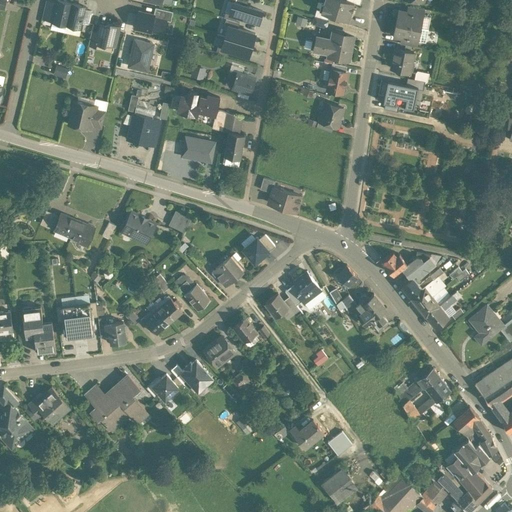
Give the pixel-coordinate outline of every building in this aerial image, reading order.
[(71,3),(57,0),(56,4),(52,21),(66,25),(71,3)] [(346,0),(324,0),(324,2),(325,3),(323,12),(330,14),(348,20),(353,3),(353,2),(346,0)] [(56,4),(46,1),(42,18),(52,21),(56,4)] [(233,2),(230,14),(259,23),(262,11),(247,6),(233,2)] [(86,6),(71,3),(66,25),(81,28),(82,21),(85,10),(86,6)] [(423,9),(409,6),(407,12),(422,15),(423,9)] [(173,11),(155,7),(153,14),(154,14),(153,16),(166,19),(166,20),(170,21),(173,11)] [(323,12),(321,11),(316,9),(314,17),(328,20),(330,14),(323,12)] [(92,11),(85,10),(82,21),(89,23),(92,11)] [(153,14),(138,10),(134,27),(163,34),(166,20),(166,19),(153,16),(154,14),(153,14)] [(422,15),(407,12),(399,10),(396,23),(419,28),(422,15)] [(224,18),(235,22),(237,16),(230,14),(226,13),(224,18)] [(299,16),(297,23),(307,25),(308,17),(299,16)] [(328,20),(314,17),(312,24),(326,28),(328,20)] [(225,25),(238,29),(239,23),(235,22),(226,19),(225,25)] [(105,24),(100,23),(97,33),(95,43),(104,46),(107,45),(115,46),(120,26),(108,23),(105,24)] [(419,28),(396,23),(394,36),(402,37),(417,40),(419,28)] [(228,26),(225,37),(251,45),(255,34),(238,29),(228,26)] [(343,32),(332,30),(330,38),(316,35),(313,50),(327,53),(327,56),(347,60),(349,60),(354,37),(343,35),(343,32)] [(95,43),(97,33),(92,31),(88,45),(94,47),(95,43)] [(248,56),(251,45),(225,37),(222,48),(229,50),(248,56)] [(417,40),(402,37),(401,43),(416,46),(417,40)] [(154,44),(135,40),(129,65),(148,70),(154,44)] [(228,56),(229,50),(222,48),(218,47),(216,53),(228,56)] [(413,52),(395,48),(391,68),(409,72),(413,52)] [(347,60),(334,57),(332,63),(333,63),(346,66),(347,60)] [(346,66),(333,63),(332,69),(345,72),(346,66)] [(205,78),(208,67),(196,64),(192,75),(205,78)] [(68,69),(57,65),(54,75),(65,78),(68,69)] [(332,69),(331,69),(327,89),(334,90),(334,91),(343,93),(347,72),(345,72),(332,69)] [(248,72),(244,70),(243,73),(238,72),(237,72),(230,70),(225,85),(233,88),(232,88),(239,90),(249,93),(254,77),(247,75),(248,72)] [(429,73),(417,70),(415,73),(414,79),(425,81),(427,81),(429,73)] [(414,79),(407,77),(406,84),(418,87),(418,89),(423,90),(425,81),(414,79)] [(418,89),(418,87),(406,84),(388,80),(384,98),(397,101),(396,105),(399,105),(413,108),(418,89)] [(249,93),(239,90),(237,96),(247,99),(249,93)] [(197,111),(199,99),(196,98),(197,93),(190,91),(188,97),(181,95),(181,96),(177,109),(177,111),(196,115),(197,111)] [(181,96),(173,94),(170,107),(177,109),(181,96)] [(136,95),(131,95),(128,110),(135,112),(138,96),(136,95)] [(199,99),(197,111),(206,113),(206,110),(215,112),(216,112),(217,109),(219,98),(207,95),(206,97),(200,96),(199,99)] [(83,103),(77,101),(73,104),(69,123),(88,128),(89,125),(93,108),(93,107),(84,105),(83,103)] [(170,103),(163,102),(159,117),(166,119),(170,103)] [(396,105),(385,102),(384,108),(397,111),(399,105),(396,105)] [(343,108),(327,103),(325,110),(323,111),(320,121),(334,126),(337,127),(343,108)] [(105,111),(93,108),(89,125),(102,128),(105,111)] [(226,112),(217,109),(216,112),(215,112),(212,128),(222,131),(226,112)] [(242,116),(226,112),(222,131),(229,132),(238,134),(242,116)] [(159,120),(133,114),(128,139),(138,141),(140,139),(154,142),(159,120)] [(334,126),(320,121),(318,122),(316,127),(332,132),(334,126)] [(238,134),(229,132),(227,139),(243,142),(244,135),(238,134)] [(182,156),(211,162),(215,143),(186,137),(182,156)] [(243,142),(227,139),(224,155),(240,158),(243,142)] [(240,158),(224,155),(223,163),(238,166),(240,158)] [(275,181),(263,177),(260,189),(271,192),(273,187),(275,181)] [(273,187),(271,192),(270,195),(273,196),(271,203),(278,205),(279,207),(285,208),(286,208),(297,211),(301,195),(273,187)] [(155,223),(132,212),(122,231),(134,236),(134,235),(140,238),(146,236),(148,231),(151,233),(155,223)] [(191,218),(177,212),(170,225),(184,232),(191,218)] [(53,213),(47,227),(54,230),(60,216),(53,213)] [(71,218),(62,214),(62,213),(61,213),(60,216),(54,230),(72,237),(78,221),(78,220),(71,217),(71,218)] [(86,224),(78,221),(72,237),(80,240),(81,239),(88,242),(94,227),(87,224),(86,224)] [(109,222),(102,236),(109,239),(116,225),(109,222)] [(265,235),(259,240),(269,251),(275,246),(265,235)] [(9,237),(1,237),(2,258),(10,257),(9,237)] [(242,249),(254,263),(269,251),(259,240),(257,237),(242,249)] [(205,262),(191,246),(185,251),(199,267),(205,262)] [(396,256),(393,252),(382,260),(385,265),(392,275),(401,268),(406,274),(423,260),(420,257),(416,256),(406,263),(399,254),(396,256)] [(423,260),(406,274),(410,279),(401,286),(410,297),(422,287),(419,285),(417,282),(420,279),(418,277),(435,263),(429,255),(423,260)] [(230,257),(215,269),(219,274),(217,276),(225,286),(245,270),(237,261),(235,263),(230,257)] [(346,265),(337,275),(340,278),(338,280),(342,284),(342,285),(345,288),(357,277),(346,265)] [(458,266),(449,274),(452,278),(455,276),(462,271),(458,266)] [(440,267),(429,276),(432,279),(437,276),(443,271),(440,267)] [(462,271),(455,276),(459,281),(469,273),(465,268),(462,271)] [(321,290),(306,271),(293,281),(301,291),(297,294),(304,303),(321,290)] [(170,286),(160,274),(153,280),(164,292),(170,286)] [(429,276),(421,282),(422,283),(419,285),(422,287),(424,285),(432,279),(429,276)] [(432,279),(424,285),(432,295),(436,291),(442,287),(444,285),(437,276),(432,279)] [(186,280),(178,287),(197,309),(209,300),(196,284),(192,288),(186,280)] [(422,287),(410,297),(418,306),(432,295),(424,285),(422,287)] [(442,287),(436,291),(441,297),(447,293),(442,287)] [(342,299),(336,288),(329,292),(336,304),(341,300),(342,299)] [(436,291),(432,295),(439,304),(444,300),(441,297),(436,291)] [(278,294),(264,304),(275,318),(282,313),(288,308),(283,301),(278,294)] [(444,300),(439,304),(442,308),(445,306),(446,307),(456,299),(452,294),(449,296),(444,300)] [(342,299),(341,300),(344,306),(346,309),(352,306),(348,301),(352,299),(348,295),(342,299)] [(432,295),(418,306),(425,315),(439,304),(432,295)] [(299,310),(289,296),(283,301),(288,308),(293,314),(293,315),(299,310)] [(373,296),(363,304),(361,302),(356,306),(360,310),(359,311),(362,315),(359,317),(365,324),(379,313),(384,309),(373,296)] [(174,301),(171,298),(158,309),(169,323),(182,312),(178,307),(180,305),(176,300),(174,301)] [(92,318),(90,303),(62,306),(64,321),(66,338),(94,335),(92,318)] [(439,304),(425,315),(435,328),(449,317),(442,308),(439,304)] [(503,324),(486,304),(469,318),(480,331),(475,335),(481,343),(498,329),(499,328),(503,324)] [(52,321),(42,322),(40,306),(22,308),(25,338),(34,337),(36,353),(55,350),(52,321)] [(288,308),(282,313),(286,319),(293,314),(288,308)] [(460,308),(451,315),(455,319),(463,312),(460,308)] [(158,309),(145,320),(148,324),(146,325),(150,331),(153,329),(156,333),(169,323),(158,309)] [(10,310),(0,311),(0,340),(14,338),(10,310)] [(140,320),(131,310),(126,315),(135,324),(140,320)] [(384,319),(379,313),(373,318),(378,324),(384,319)] [(511,317),(503,324),(499,328),(509,340),(511,337),(511,317)] [(105,323),(104,318),(98,319),(100,337),(106,336),(105,327),(106,327),(105,323)] [(246,318),(233,328),(244,342),(257,332),(246,318)] [(384,319),(378,324),(373,318),(368,321),(377,333),(388,324),(384,319)] [(123,322),(112,323),(113,326),(106,327),(105,327),(106,336),(110,336),(111,344),(126,342),(123,322)] [(270,334),(264,326),(259,330),(265,337),(270,334)] [(222,336),(204,350),(217,366),(235,352),(222,336)] [(320,365),(330,358),(323,348),(313,356),(320,365)] [(511,358),(475,384),(490,405),(497,400),(499,402),(500,401),(511,392),(511,358)] [(187,369),(182,372),(188,378),(199,390),(212,378),(196,360),(192,364),(190,362),(185,367),(187,369)] [(183,383),(188,378),(182,372),(176,365),(171,370),(177,377),(183,383)] [(427,373),(425,370),(421,374),(423,376),(417,381),(419,383),(408,391),(408,392),(412,397),(424,387),(438,375),(432,368),(427,373)] [(242,371),(232,379),(239,388),(249,380),(242,371)] [(156,379),(146,388),(154,397),(159,393),(165,400),(178,388),(173,381),(166,374),(158,381),(156,379)] [(438,375),(424,387),(432,397),(416,410),(419,415),(422,413),(430,407),(436,401),(450,390),(438,375)] [(127,376),(104,396),(96,387),(85,396),(96,409),(91,413),(98,421),(101,419),(112,430),(130,414),(138,423),(149,413),(135,397),(133,399),(131,397),(140,389),(127,376)] [(177,377),(173,381),(178,388),(185,395),(190,391),(183,383),(177,377)] [(408,391),(402,383),(394,390),(402,404),(408,400),(412,397),(408,392),(408,391)] [(18,403),(4,388),(0,391),(0,400),(4,405),(7,402),(10,405),(11,404),(13,407),(18,403)] [(52,388),(40,398),(41,399),(38,402),(37,402),(45,411),(43,413),(49,420),(58,413),(60,415),(69,407),(52,388)] [(38,402),(35,398),(27,405),(38,417),(43,413),(45,411),(37,402),(38,402)] [(413,406),(408,400),(402,404),(412,421),(414,420),(419,415),(416,410),(413,406)] [(497,400),(490,405),(497,414),(504,409),(501,405),(500,404),(499,402),(497,400)] [(440,406),(436,401),(430,407),(434,411),(440,406)] [(13,407),(11,404),(10,405),(0,413),(0,435),(2,436),(5,436),(6,435),(9,437),(5,441),(10,447),(16,441),(16,440),(16,438),(17,437),(19,437),(20,437),(22,437),(23,438),(32,429),(22,418),(23,417),(13,407)] [(486,429),(479,418),(469,407),(463,413),(472,425),(475,429),(476,429),(479,434),(486,429)] [(504,409),(497,414),(502,421),(509,416),(504,409)] [(426,418),(422,413),(419,415),(414,420),(418,424),(426,418)] [(472,425),(463,413),(453,421),(462,432),(468,438),(475,445),(479,443),(478,442),(479,441),(478,440),(473,434),(472,434),(467,429),(472,425)] [(511,413),(509,416),(502,421),(508,433),(511,430),(511,413)] [(237,423),(247,434),(253,428),(243,417),(237,423)] [(313,420),(299,430),(295,426),(290,430),(304,447),(323,431),(317,424),(313,420)] [(284,426),(273,434),(278,440),(288,432),(284,426)] [(486,429),(479,434),(483,439),(490,434),(486,429)] [(337,455),(352,444),(341,431),(327,442),(337,455)] [(479,441),(478,442),(482,447),(488,455),(497,450),(490,434),(483,439),(479,441)] [(475,445),(468,438),(453,451),(457,456),(458,455),(467,466),(468,465),(468,464),(480,453),(478,450),(482,447),(479,443),(475,445)] [(321,439),(312,446),(317,452),(325,445),(321,439)] [(482,447),(478,450),(480,453),(468,464),(468,465),(467,466),(469,469),(470,468),(473,471),(490,456),(488,455),(482,447)] [(207,455),(202,459),(207,465),(215,464),(207,455)] [(467,466),(458,455),(457,456),(446,466),(449,469),(453,474),(454,473),(457,476),(459,479),(469,469),(467,466)] [(383,485),(388,481),(384,476),(387,473),(379,466),(371,474),(383,485)] [(356,486),(341,467),(321,483),(336,502),(356,486)] [(473,471),(470,468),(469,469),(459,479),(467,489),(467,490),(478,502),(492,489),(473,471)] [(453,474),(449,469),(443,474),(450,482),(457,476),(454,473),(453,474)] [(400,471),(369,504),(377,511),(409,511),(416,503),(423,496),(400,471)] [(450,482),(443,474),(439,478),(438,477),(437,479),(443,485),(448,490),(457,500),(461,504),(469,511),(478,502),(467,490),(463,495),(450,482)] [(437,479),(433,483),(433,484),(433,483),(439,489),(443,485),(437,479)] [(433,484),(423,496),(416,503),(426,511),(429,511),(435,506),(429,501),(439,489),(433,483),(433,484)] [(439,489),(429,501),(435,506),(448,490),(443,485),(439,489)] [(461,504),(457,500),(452,506),(456,510),(454,511),(468,511),(469,511),(461,504)]
